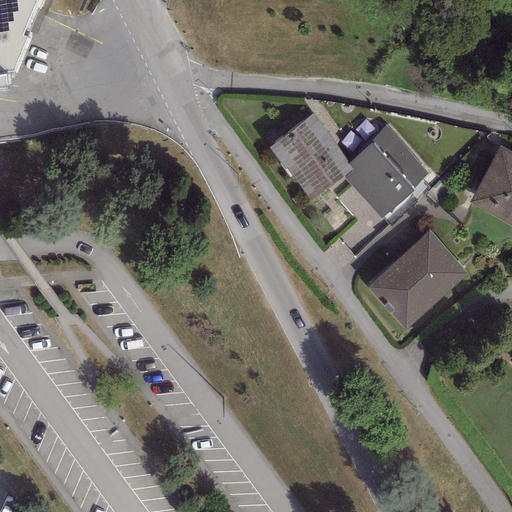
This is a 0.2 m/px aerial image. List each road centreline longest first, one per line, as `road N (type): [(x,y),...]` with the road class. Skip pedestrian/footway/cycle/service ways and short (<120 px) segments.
road 1 (residential): [(485,511),(223,127),(165,67)]
road 2 (unclassified): [(390,511),(278,307),(165,67)]
